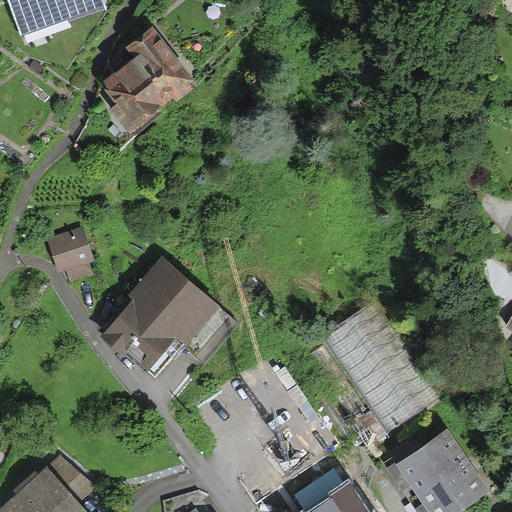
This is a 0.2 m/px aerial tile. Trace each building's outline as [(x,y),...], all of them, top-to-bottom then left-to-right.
[(0,0),(0,38),(83,11),(79,0),(0,0)] [(122,95),(114,101),(130,120),(171,88),(175,93),(188,82),(184,78),(191,73),(152,23),(130,40),(138,51),(106,75),(122,95)] [(511,164),(511,95),(501,115),(511,121),(511,133),(506,143),(511,145),(511,161),(511,164)] [(71,228),(42,235),(50,267),(79,260),(71,228)] [(214,300),(166,258),(108,325),(156,367),(214,300)] [(464,456),(446,428),(402,457),(421,485),(464,456)] [(31,453),(0,481),(0,511),(77,511),(83,507),(31,453)] [(440,511),(483,484),(464,456),(421,485),(438,511),(440,511)] [(349,511),(331,483),(287,511),(349,511)]
